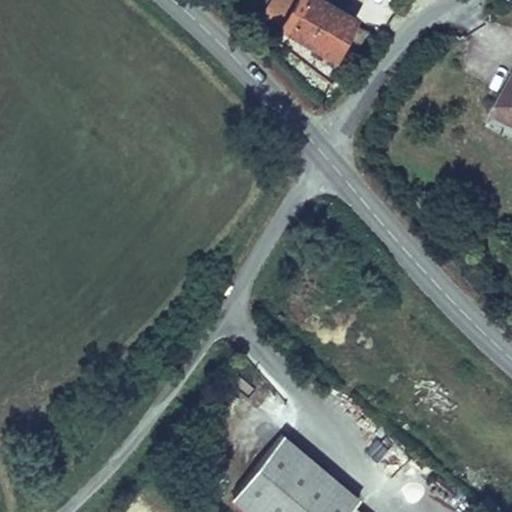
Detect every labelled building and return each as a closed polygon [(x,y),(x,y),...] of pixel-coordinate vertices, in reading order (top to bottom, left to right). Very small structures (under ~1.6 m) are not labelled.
[(274,0),(266,14),(283,24),(297,0),(274,0)] [(338,57),(344,50),(354,56),(367,34),(356,27),(357,23),(317,0),(297,0),(283,24),(338,57)] [(367,34),(354,56),(358,58),(372,37),(367,34)] [(511,79),(491,117),(511,129),(511,79)] [(486,125),(511,139),(511,129),(491,117),(486,125)] [(404,403),(397,412),(416,427),(423,417),(404,403)]
